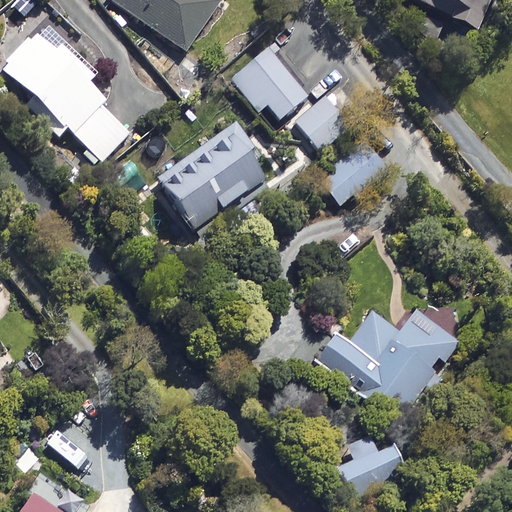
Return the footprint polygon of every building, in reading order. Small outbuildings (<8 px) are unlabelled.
[(105,0),(183,55),(217,6),(209,0),(105,0)] [(403,0),(403,1),(474,34),(490,0),(403,0)] [(57,142),(63,134),(100,165),(128,136),(99,108),(102,104),(84,86),(91,79),(40,30),(0,71),(0,73),(41,114),(34,123),(57,142)] [(304,99),(264,53),(229,83),(256,114),(263,107),(277,123),(304,99)] [(345,128),(322,101),(293,126),(317,153),(345,128)] [(262,162),(234,127),(156,190),(196,238),(260,186),(249,173),(262,162)] [(384,173),(363,146),(316,182),(338,209),(384,173)] [(399,335),(370,316),(348,349),(331,338),(313,366),(399,423),(452,343),(411,316),(399,335)] [(366,435),(345,444),(352,463),(333,471),(346,504),(382,489),(381,485),(402,476),(391,448),(374,455),(366,435)] [(81,511),(84,510),(42,480),(18,511),(81,511)]
